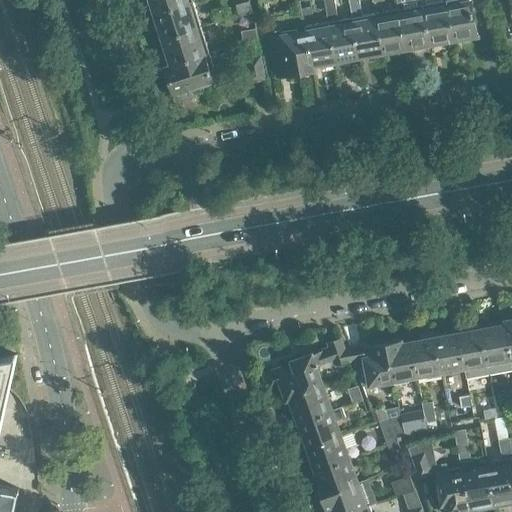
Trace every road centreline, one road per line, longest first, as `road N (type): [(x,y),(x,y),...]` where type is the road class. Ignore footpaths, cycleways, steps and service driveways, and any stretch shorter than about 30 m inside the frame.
road 1 (primary): [(0,274),(511,179)]
road 2 (residential): [(153,154),(511,88)]
road 3 (tertiary): [(74,511),(58,379),(0,179)]
road 4 (residential): [(211,328),(511,273)]
road 5 (residential): [(211,328),(191,332),(158,319),(115,222),(114,180),(132,160),(153,154)]
road 6 (residential): [(278,511),(211,328)]
road 7 (residential): [(153,154),(102,0)]
